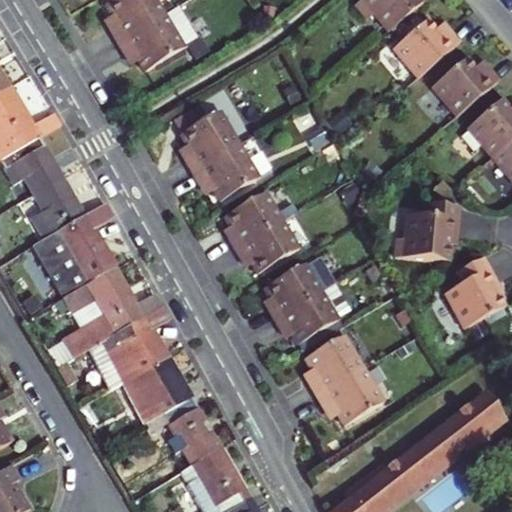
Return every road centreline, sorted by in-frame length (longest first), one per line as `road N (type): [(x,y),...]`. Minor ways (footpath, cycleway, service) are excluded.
road 1 (residential): [(301,511),(265,427),(23,0)]
road 2 (residential): [(109,511),(0,326)]
